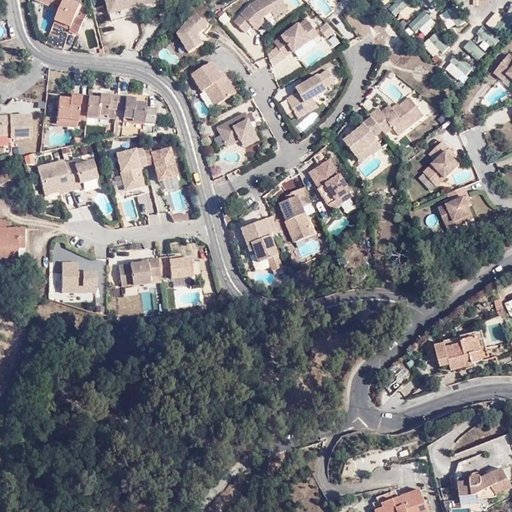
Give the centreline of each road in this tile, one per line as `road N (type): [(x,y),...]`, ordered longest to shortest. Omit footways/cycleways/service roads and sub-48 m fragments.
road 1 (residential): [(19,0),(24,29),(42,53),(143,70),(175,95),(222,257),(248,300),(282,312),(379,299),(429,317)]
road 2 (unclassified): [(360,405),(271,443),(198,511)]
road 3 (residential): [(360,405),(392,420),(469,394),(511,390)]
